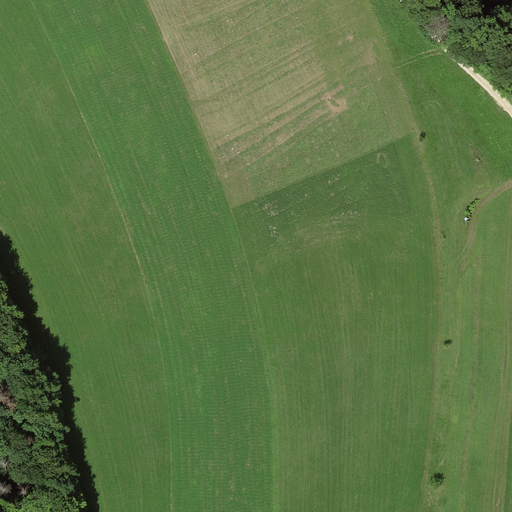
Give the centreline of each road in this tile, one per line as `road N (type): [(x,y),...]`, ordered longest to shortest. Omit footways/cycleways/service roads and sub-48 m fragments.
road 1 (track): [(73,511),(25,349),(0,297)]
road 2 (track): [(397,0),(511,116)]
